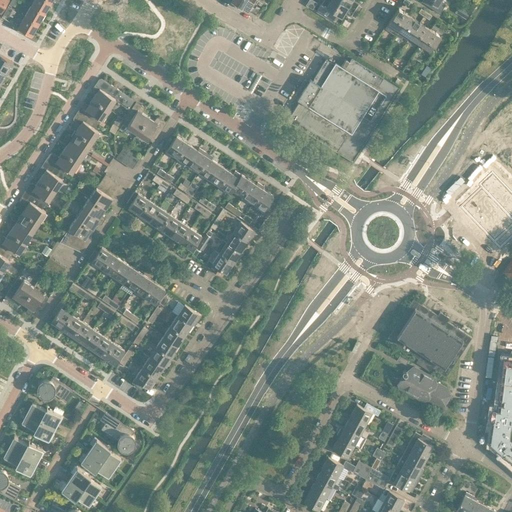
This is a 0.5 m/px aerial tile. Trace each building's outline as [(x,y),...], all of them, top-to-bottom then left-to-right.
[(46,0),(33,0),(31,5),(44,13),(51,2),(46,0)] [(229,0),(248,12),(251,6),(254,8),(256,5),(249,0),(229,0)] [(321,4),(316,11),(332,21),(337,14),(342,18),(349,7),(338,0),(324,0),(322,4),(321,4)] [(422,0),(421,1),(440,13),(445,4),(441,1),(441,0),(422,0)] [(31,5),(25,16),(38,24),(44,13),(31,5)] [(12,9),(7,6),(3,14),(7,17),(12,9)] [(385,29),(395,36),(409,15),(399,8),(385,29)] [(469,13),(464,10),(460,16),(466,19),(469,13)] [(409,15),(395,36),(400,39),(402,36),(408,40),(409,38),(420,22),(409,15)] [(18,27),(32,35),(38,24),(25,16),(18,27)] [(430,29),(420,22),(409,38),(420,45),(430,29)] [(430,29),(420,45),(431,52),(441,36),(430,29)] [(0,55),(0,68),(7,73),(13,63),(0,55)] [(299,100),(287,120),(337,152),(352,161),(399,87),(383,78),(352,58),(344,70),(325,59),(312,80),(310,78),(297,99),(299,100)] [(431,68),(426,65),(421,73),(425,76),(431,68)] [(93,86),(115,100),(128,109),(134,101),(102,80),(101,79),(100,79),(98,79),(98,80),(97,80),(97,81),(94,85),(93,86)] [(95,91),(95,92),(96,92),(92,99),(108,110),(115,100),(93,86),(93,87),(93,88),(93,89),(94,90),(94,91),(95,91)] [(77,110),(81,112),(98,123),(101,119),(102,120),(108,110),(92,99),(88,105),(86,103),(85,103),(84,103),(83,103),(82,103),(82,104),(81,104),(77,110)] [(143,107),(142,106),(136,102),(124,119),(124,120),(124,121),(124,122),(125,123),(127,125),(127,126),(137,133),(148,117),(142,113),(143,110),(143,109),(143,108),(143,107)] [(77,110),(74,115),(74,116),(73,117),(73,118),(73,119),(74,119),(74,120),(75,121),(76,122),(80,125),(76,131),(92,142),(99,132),(95,129),(98,123),(81,112),(77,110)] [(148,139),(151,141),(152,141),(153,141),(154,141),(154,140),(167,123),(159,118),(158,117),(157,118),(156,118),(154,121),(148,117),(137,133),(147,140),(148,139)] [(65,136),(64,138),(85,152),(92,142),(76,131),(75,130),(71,136),(69,135),(68,135),(65,136)] [(167,150),(177,158),(187,143),(176,136),(167,150)] [(66,145),(63,151),(79,161),(85,152),(64,138),(64,139),(63,139),(63,140),(63,141),(63,142),(63,143),(66,145)] [(187,143),(177,158),(188,165),(198,150),(197,150),(187,143)] [(121,162),(128,151),(123,147),(116,158),(121,162)] [(198,150),(188,165),(198,171),(208,157),(205,155),(204,155),(206,153),(199,148),(197,150),(198,150)] [(44,161),(65,174),(68,169),(72,172),(79,161),(63,151),(58,157),(54,154),(52,153),(51,153),(50,153),(49,154),(48,155),(44,161)] [(126,165),(134,154),(128,151),(121,162),(126,165)] [(134,154),(126,165),(132,169),(139,158),(134,154)] [(198,171),(209,178),(218,164),(208,157),(198,171)] [(39,179),(55,190),(62,180),(61,179),(65,174),(44,161),(40,167),(40,168),(40,169),(40,170),(40,171),(41,171),(43,173),(39,179)] [(218,164),(209,178),(219,186),(229,171),(218,164)] [(164,178),(167,173),(159,168),(156,173),(164,178)] [(233,174),(229,171),(219,186),(216,190),(217,191),(217,192),(220,194),(223,190),(224,189),(230,193),(232,189),(242,175),(235,171),(233,174)] [(467,200),(459,207),(489,238),(499,249),(506,243),(511,236),(511,193),(503,183),(492,172),(482,181),(478,185),(480,187),(467,200)] [(167,173),(164,178),(170,182),(173,178),(167,173)] [(111,197),(106,194),(101,191),(108,180),(111,178),(106,174),(96,187),(89,197),(105,208),(109,202),(112,204),(113,204),(114,204),(115,204),(115,203),(116,203),(117,201),(111,197)] [(159,185),(162,180),(154,175),(152,179),(159,185)] [(232,189),(243,196),(252,182),(242,175),(232,189)] [(101,191),(106,194),(113,184),(115,182),(111,178),(108,180),(101,191)] [(49,200),(55,190),(39,179),(35,185),(34,184),(32,184),(31,184),(30,184),(29,184),(28,185),(28,186),(24,191),(45,204),(48,200),(49,200)] [(162,180),(159,185),(166,189),(169,185),(162,180)] [(106,194),(111,197),(117,189),(120,186),(115,182),(113,184),(106,194)] [(180,182),(177,187),(185,192),(187,187),(180,182)] [(243,196),(253,203),(263,189),(262,188),(263,186),(257,182),(255,184),(252,182),(243,196)] [(111,197),(117,201),(124,190),(120,186),(117,189),(111,197)] [(185,192),(191,196),(194,192),(187,187),(185,192)] [(180,199),(183,194),(176,189),(173,194),(180,199)] [(263,189),(253,203),(262,209),(260,213),(266,217),(274,204),(269,201),(273,195),(263,189)] [(42,209),(45,204),(24,191),(20,197),(20,198),(20,199),(20,200),(20,201),(27,205),(23,211),(39,222),(46,212),(42,209)] [(127,204),(130,206),(129,207),(139,214),(149,200),(135,191),(127,204)] [(183,194),(180,199),(187,203),(190,199),(183,194)] [(201,196),(198,201),(206,206),(209,201),(201,196)] [(104,216),(103,216),(101,214),(105,208),(89,197),(82,208),(103,222),(105,219),(105,218),(105,217),(104,217),(104,216)] [(72,201),(69,199),(63,210),(66,211),(72,201)] [(149,200),(139,214),(150,221),(159,207),(149,200)] [(212,210),(215,206),(209,201),(206,206),(212,210)] [(228,202),(225,207),(232,212),(235,208),(228,202)] [(197,203),(194,208),(201,213),(204,208),(197,203)] [(170,214),(159,207),(150,221),(160,228),(170,214)] [(101,224),(102,224),(103,222),(82,208),(75,218),(92,228),(95,222),(99,224),(99,225),(100,225),(101,225),(101,224)] [(201,213),(208,217),(211,213),(204,208),(201,213)] [(239,217),(242,212),(235,208),(232,212),(239,217)] [(215,219),(220,222),(226,212),(222,209),(215,219)] [(39,222),(23,211),(19,218),(16,216),(15,216),(14,216),(13,216),(13,217),(12,217),(11,219),(32,233),(39,222)] [(171,236),(180,221),(170,214),(160,228),(171,236)] [(245,214),(242,219),(249,223),(252,219),(245,214)] [(91,237),(87,235),(92,228),(75,218),(69,227),(69,228),(60,242),(66,245),(68,241),(74,231),(79,235),(83,238),(90,242),(91,240),(91,239),(92,239),(92,238),(91,238),(91,237)] [(9,232),(26,242),(32,233),(11,219),(10,221),(10,222),(10,223),(10,224),(11,224),(13,226),(9,232)] [(220,222),(215,219),(210,227),(214,230),(220,222)] [(180,221),(171,236),(181,242),(191,228),(180,221)] [(248,241),(255,231),(255,230),(241,221),(234,231),(248,241)] [(181,242),(191,249),(192,250),(202,235),(191,228),(181,242)] [(66,245),(71,247),(73,244),(79,235),(74,231),(68,241),(66,245)] [(248,241),(234,231),(227,242),(241,251),(248,241)] [(19,253),(26,242),(9,232),(5,238),(0,235),(0,234),(0,246),(12,255),(15,250),(19,253)] [(205,233),(201,239),(206,242),(210,236),(205,233)] [(83,238),(79,235),(73,244),(71,247),(76,249),(78,246),(83,238)] [(90,242),(83,238),(78,246),(76,249),(82,252),(90,242)] [(196,247),(196,248),(200,250),(206,242),(201,239),(196,247)] [(223,239),(216,249),(220,252),(234,262),(236,258),(238,259),(243,253),(241,251),(227,242),(223,239)] [(0,268),(3,270),(9,260),(9,259),(12,255),(0,246),(0,268)] [(42,252),(46,256),(47,256),(51,249),(46,246),(42,252)] [(95,249),(89,258),(103,268),(113,254),(102,247),(99,252),(95,249)] [(209,259),(206,264),(217,272),(220,268),(227,272),(234,262),(220,252),(213,262),(209,259)] [(103,268),(114,275),(123,261),(113,254),(103,268)] [(48,271),(55,260),(49,257),(42,268),(48,271)] [(511,258),(503,272),(511,278),(511,258)] [(48,271),(53,275),(60,264),(55,260),(48,271)] [(124,282),(134,268),(123,261),(114,275),(124,282)] [(60,264),(53,275),(59,278),(65,268),(60,264)] [(134,268),(124,282),(134,289),(144,275),(134,268)] [(134,289),(145,296),(154,282),(144,275),(134,289)] [(17,299),(23,303),(34,287),(24,280),(23,281),(20,279),(19,279),(18,279),(17,279),(16,280),(14,283),(5,297),(6,298),(12,302),(13,302),(14,302),(17,299)] [(88,290),(91,286),(83,281),(80,285),(88,290)] [(145,296),(155,303),(156,304),(165,290),(154,282),(145,296)] [(70,288),(76,292),(84,297),(86,293),(73,284),(70,288)] [(91,286),(88,290),(95,295),(97,290),(91,286)] [(44,294),(34,287),(23,303),(29,307),(27,309),(27,310),(27,311),(27,312),(28,313),(35,318),(48,300),(48,298),(47,297),(44,294)] [(86,293),(84,297),(90,301),(93,297),(86,293)] [(109,304),(112,300),(104,295),(101,299),(109,304)] [(164,295),(159,303),(163,306),(168,298),(164,295)] [(456,350),(464,338),(423,314),(427,307),(412,298),(388,339),(427,362),(425,365),(446,378),(461,353),(456,350)] [(52,322),(62,329),(72,314),(62,307),(65,302),(62,300),(52,315),(55,317),(52,322)] [(112,300),(109,304),(116,309),(119,304),(112,300)] [(100,302),(97,306),(105,311),(108,307),(100,302)] [(185,304),(178,315),(192,324),(194,321),(197,322),(201,315),(185,304)] [(157,306),(152,313),(156,316),(161,309),(157,306)] [(111,315),(114,311),(108,307),(105,311),(111,315)] [(125,309),(123,313),(130,318),(133,314),(125,309)] [(72,314),(62,329),(73,336),(83,322),(76,317),(79,313),(75,310),(72,314)] [(147,320),(148,321),(151,323),(156,316),(152,313),(147,320)] [(138,323),(141,319),(133,314),(130,318),(138,323)] [(178,315),(171,325),(185,335),(192,324),(178,315)] [(121,316),(118,320),(126,325),(129,321),(121,316)] [(132,329),(135,325),(129,321),(126,325),(132,329)] [(83,322),(73,336),(83,343),(93,329),(83,322)] [(171,325),(164,336),(178,345),(185,335),(171,325)] [(142,327),(138,334),(142,337),(147,330),(142,327)] [(93,329),(83,343),(94,350),(103,336),(93,329)] [(133,341),(134,342),(137,344),(142,337),(138,334),(133,341)] [(94,350),(104,357),(114,343),(103,336),(94,350)] [(178,345),(164,336),(157,346),(171,356),(178,345)] [(125,350),(114,343),(104,357),(115,364),(125,350)] [(157,346),(150,356),(164,366),(166,367),(171,360),(169,359),(171,356),(157,346)] [(129,348),(124,355),(128,357),(133,351),(129,348)] [(119,362),(120,363),(123,365),(128,357),(124,355),(119,362)] [(150,356),(142,367),(157,377),(164,366),(150,356)] [(492,433),(491,436),(492,438),(491,441),(504,451),(503,452),(511,460),(511,357),(505,356),(502,379),(499,399),(501,399),(501,404),(498,404),(498,410),(493,409),(492,420),(494,420),(493,431),(492,433)] [(141,389),(145,384),(149,387),(157,377),(142,367),(132,382),(141,389)] [(444,409),(454,388),(423,373),(421,376),(404,368),(396,385),(444,409)] [(449,379),(454,381),(459,370),(454,368),(449,379)] [(66,401),(74,390),(54,376),(51,380),(49,380),(49,379),(48,379),(47,379),(46,379),(45,379),(44,380),(43,380),(42,381),(41,381),(41,382),(40,382),(40,383),(39,384),(39,385),(38,386),(38,387),(38,388),(39,389),(39,390),(39,391),(40,392),(41,393),(41,394),(43,394),(44,395),(46,395),(48,395),(49,395),(51,394),(52,393),(53,392),(66,401)] [(80,399),(76,407),(81,410),(85,402),(80,399)] [(27,412),(54,427),(57,421),(60,422),(64,415),(47,407),(46,409),(32,402),(32,403),(27,412)] [(350,415),(365,423),(371,412),(377,415),(380,410),(366,402),(363,407),(356,403),(350,415)] [(106,412),(105,413),(105,414),(104,414),(104,415),(103,415),(103,416),(102,417),(102,418),(101,418),(101,419),(101,420),(102,420),(103,421),(104,421),(104,422),(105,422),(106,423),(107,423),(107,424),(108,424),(108,425),(107,426),(107,427),(106,427),(106,428),(107,428),(107,429),(108,429),(109,429),(109,430),(110,430),(111,431),(112,432),(113,432),(113,433),(114,433),(115,433),(115,434),(116,434),(117,435),(118,436),(119,436),(119,437),(119,438),(119,439),(118,439),(118,440),(118,441),(118,442),(119,442),(119,443),(119,444),(120,445),(120,446),(121,446),(121,447),(122,447),(122,448),(123,448),(124,448),(125,448),(125,449),(126,449),(127,449),(128,449),(128,448),(129,448),(130,448),(131,448),(131,447),(132,447),(132,446),(133,446),(133,445),(134,444),(134,443),(134,442),(134,441),(135,441),(135,440),(134,440),(134,439),(134,438),(134,437),(133,436),(133,435),(132,435),(132,434),(131,434),(131,433),(132,433),(132,432),(133,431),(133,430),(134,430),(132,428),(130,427),(128,426),(126,424),(124,423),(122,422),(120,420),(118,419),(116,418),(114,416),(113,416),(112,415),(111,415),(111,414),(110,414),(109,413),(108,413),(108,412),(107,412),(106,411),(106,412),(105,412),(106,412)] [(54,427),(27,412),(22,422),(35,429),(34,432),(50,440),(54,433),(51,432),(54,427)] [(350,415),(344,425),(365,437),(368,432),(362,429),(365,423),(350,415)] [(381,431),(387,434),(393,423),(387,420),(381,431)] [(340,429),(336,435),(338,436),(354,445),(359,448),(365,437),(344,425),(342,430),(340,429)] [(396,425),(390,436),(395,439),(401,428),(396,425)] [(387,434),(381,431),(378,437),(384,440),(387,434)] [(415,431),(407,445),(427,456),(433,445),(420,438),(421,435),(415,431)] [(9,447),(36,461),(39,455),(42,457),(45,450),(29,441),(28,443),(14,436),(14,437),(9,447)] [(348,456),(354,445),(338,436),(332,448),(348,456)] [(392,445),(395,439),(390,436),(387,442),(392,445)] [(93,445),(89,450),(114,467),(120,458),(121,459),(121,458),(109,450),(110,447),(95,437),(90,443),(93,445)] [(421,467),(427,456),(407,445),(401,456),(421,467)] [(33,466),(36,461),(9,447),(4,456),(3,456),(17,463),(16,466),(32,475),(36,468),(33,466)] [(377,457),(381,450),(376,447),(372,455),(377,457)] [(108,476),(114,467),(89,450),(86,455),(83,453),(79,460),(94,470),(96,468),(108,477),(108,476)] [(385,452),(381,450),(377,457),(381,459),(385,452)] [(328,456),(321,467),(337,476),(341,467),(348,470),(349,469),(352,471),(355,465),(345,460),(343,464),(330,457),(328,456)] [(423,468),(421,467),(401,456),(395,467),(417,479),(423,468)] [(358,460),(355,465),(368,473),(371,467),(358,460)] [(70,478),(95,496),(101,487),(89,478),(91,476),(75,465),(71,471),(73,473),(70,478)] [(365,478),(368,473),(355,465),(352,471),(365,478)] [(333,482),(337,476),(321,467),(315,478),(331,487),(337,490),(339,486),(333,482)] [(371,467),(368,473),(386,482),(388,480),(386,478),(388,476),(371,467)] [(395,467),(389,479),(400,484),(409,489),(411,485),(414,486),(417,479),(395,467)] [(0,491),(14,499),(20,488),(6,480),(7,480),(7,479),(7,478),(7,477),(7,476),(7,475),(7,474),(7,473),(6,473),(6,472),(6,471),(5,470),(4,470),(3,469),(2,469),(1,468),(0,468),(0,491)] [(368,473),(365,478),(383,488),(386,482),(368,473)] [(89,504),(95,496),(70,478),(66,483),(64,482),(59,488),(75,499),(76,497),(89,505),(89,504)] [(310,489),(325,497),(331,487),(315,478),(310,489)] [(356,496),(360,488),(355,485),(351,493),(356,496)] [(364,490),(360,488),(356,496),(360,498),(364,490)] [(319,509),(325,497),(310,489),(303,501),(319,509)] [(386,495),(382,500),(398,509),(400,506),(404,497),(400,495),(389,489),(386,494),(386,495)] [(462,511),(468,511),(475,499),(471,497),(472,495),(465,491),(456,509),(462,511)] [(482,511),(486,505),(475,499),(468,511),(482,511)] [(344,500),(341,506),(346,509),(349,503),(344,500)] [(352,504),(349,510),(351,511),(355,511),(358,507),(360,503),(355,500),(352,504)] [(396,511),(398,509),(382,500),(376,511),(377,511),(396,511)]
